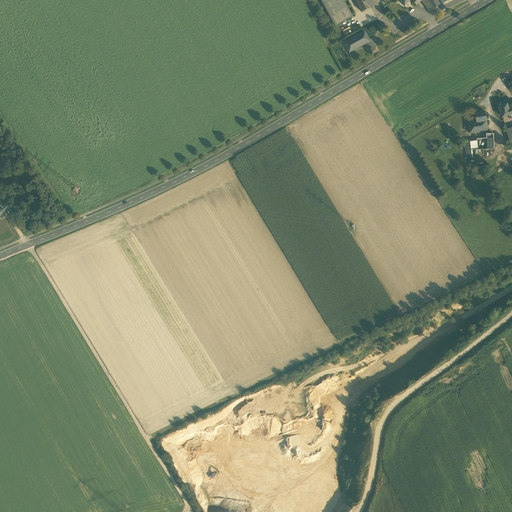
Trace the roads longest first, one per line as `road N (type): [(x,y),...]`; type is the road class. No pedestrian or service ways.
road 1 (tertiary): [(0,256),(192,173),(487,0)]
road 2 (track): [(511,262),(143,438)]
road 3 (track): [(191,511),(0,203)]
